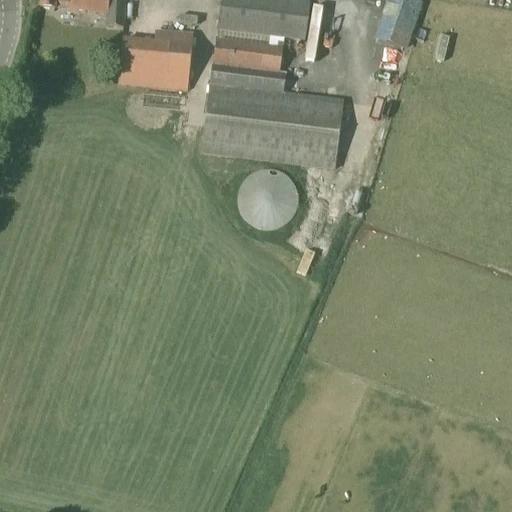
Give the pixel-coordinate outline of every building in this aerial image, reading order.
[(106,30),(123,30),(124,0),(40,0),(40,10),(55,12),(55,10),(106,15),(106,30)] [(282,51),(302,53),(308,3),(281,0),(221,0),(217,32),(284,40),(282,51)] [(415,1),(411,0),(387,0),(377,41),(404,47),(415,1)] [(117,87),(186,93),(191,36),(154,33),(153,44),(122,41),(117,87)] [(200,156),(335,173),(342,101),(284,94),(285,76),(279,76),(282,50),(215,43),(200,156)] [(296,199),(296,192),(294,186),(291,180),(287,176),(282,171),(275,168),(269,166),(263,165),(256,166),(250,167),(245,170),(239,175),(234,180),(231,186),(229,193),(229,199),(229,205),(231,212),(234,218),(239,223),(245,228),(250,230),(257,232),(261,233),(268,232),(275,230),(280,228),(286,223),(290,218),(294,212),(295,206),(296,199)]
